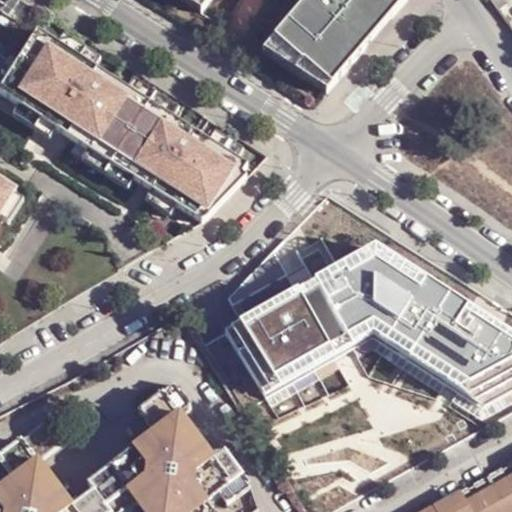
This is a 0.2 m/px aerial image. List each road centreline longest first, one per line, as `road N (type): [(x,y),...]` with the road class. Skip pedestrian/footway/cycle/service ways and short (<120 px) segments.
road 1 (residential): [(333,153),(233,260),(0,390)]
road 2 (residential): [(97,0),(333,153)]
road 3 (residential): [(333,153),(511,273)]
road 4 (residential): [(476,17),(333,153)]
